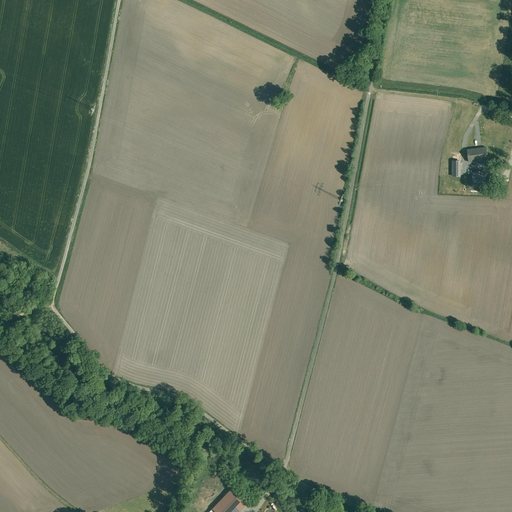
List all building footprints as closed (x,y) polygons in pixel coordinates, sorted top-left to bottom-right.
[(486,148),(477,149),(478,152),(479,161),(488,160),(486,148)] [(478,152),(468,153),(469,162),(479,161),(478,152)] [(481,172),(469,173),(470,185),(482,184),(481,172)] [(499,179),(496,186),(505,188),(507,182),(499,179)] [(238,511),(244,506),(235,498),(221,511),(238,511)]
